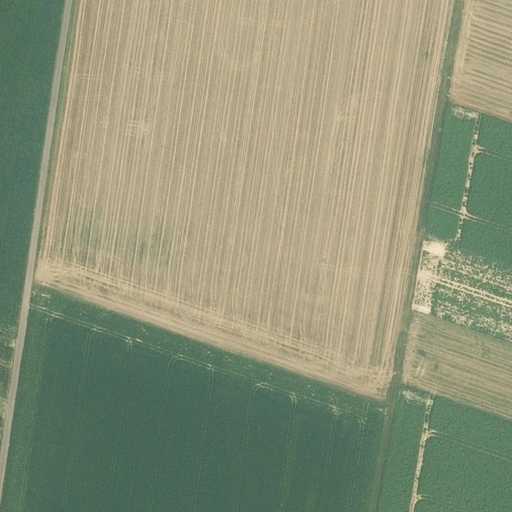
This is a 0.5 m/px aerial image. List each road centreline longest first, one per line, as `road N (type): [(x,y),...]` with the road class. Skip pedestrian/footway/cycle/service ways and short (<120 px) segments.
road 1 (track): [(459,0),(373,511)]
road 2 (track): [(69,0),(0,482)]
